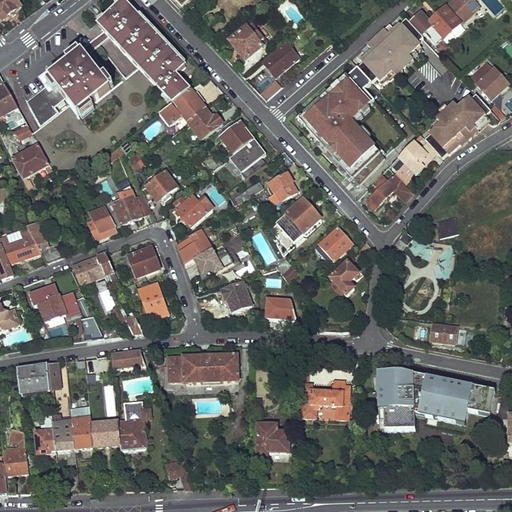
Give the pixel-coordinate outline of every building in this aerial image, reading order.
[(14,0),(0,0),(0,17),(3,22),(21,9),(14,0)] [(437,47),(443,41),(444,42),(481,7),(474,0),(456,0),(422,31),(437,47)] [(78,48),(39,77),(47,87),(27,102),(41,129),(33,135),(48,163),(57,170),(61,172),(66,174),(71,174),(76,173),(80,172),(84,171),(150,118),(152,116),(157,106),(157,103),(158,100),(158,96),(157,93),(156,88),(174,106),(191,93),(176,77),(185,68),(127,7),(103,31),(105,33),(111,39),(139,69),(111,91),(98,75),(81,52),(78,48)] [(429,25),(421,15),(409,25),(421,38),(425,34),(422,31),(429,25)] [(362,65),(357,70),(372,86),(378,81),(380,83),(391,73),(395,77),(401,71),(402,73),(408,68),(407,66),(412,61),(410,58),(420,48),(419,46),(425,42),(421,38),(409,25),(406,22),(401,27),(400,26),(394,31),(389,36),(384,31),(367,47),(372,52),(366,57),(360,62),(362,65)] [(389,36),(394,31),(390,26),(384,31),(389,36)] [(307,27),(300,32),(305,38),(312,33),(307,27)] [(230,43),(246,62),(263,49),(247,30),(230,43)] [(81,52),(98,75),(105,69),(93,53),(111,39),(105,33),(95,41),(81,52)] [(443,41),(437,47),(443,53),(449,48),(444,42),(443,41)] [(264,65),(277,80),(298,61),(286,45),(264,65)] [(372,52),(367,47),(362,52),(366,57),(372,52)] [(407,66),(408,68),(410,70),(415,65),(414,62),(419,57),(418,56),(423,51),(420,48),(410,58),(412,61),(407,66)] [(343,69),(347,73),(352,68),(349,64),(343,69)] [(472,80),(493,103),(510,88),(496,71),(495,72),(489,65),(472,80)] [(334,160),(354,181),(381,157),(351,125),(374,103),(365,92),(372,86),(357,70),(303,120),(304,128),(328,153),(329,152),(335,159),(334,160)] [(391,73),(380,83),(383,87),(389,82),(391,83),(396,78),(398,81),(404,75),(402,73),(401,71),(395,77),(391,73)] [(0,119),(20,109),(1,76),(0,76),(0,119)] [(267,104),(282,90),(276,83),(261,97),(267,104)] [(206,113),(191,93),(174,106),(160,117),(171,130),(186,118),(191,125),(206,113)] [(437,155),(443,161),(447,156),(449,158),(460,148),(461,149),(473,138),(470,135),(476,130),(479,133),(488,125),(490,127),(491,128),(492,128),(495,127),(499,123),(477,98),(471,103),(469,100),(458,110),(454,106),(449,111),(443,117),(437,123),(440,126),(434,131),(430,136),(431,137),(425,143),(428,146),(437,155)] [(495,107),(491,112),(502,122),(506,117),(495,107)] [(443,117),(449,111),(446,108),(440,113),(443,117)] [(213,121),(206,113),(191,125),(204,141),(223,126),(217,118),(213,121)] [(14,128),(18,134),(30,128),(26,122),(14,128)] [(440,126),(437,123),(431,128),(434,131),(440,126)] [(252,144),(239,126),(223,139),(236,156),(252,144)] [(21,178),(23,182),(50,168),(48,163),(33,135),(30,128),(18,134),(16,135),(19,142),(23,140),(25,144),(31,141),(34,148),(35,147),(37,150),(13,163),(14,167),(21,178)] [(476,130),(470,135),(473,138),(479,133),(476,130)] [(268,155),(257,140),(252,144),(236,156),(231,160),(246,180),(267,165),(263,160),(268,155)] [(425,168),(422,166),(428,159),(422,152),(414,145),(399,160),(406,166),(395,177),(405,187),(425,168)] [(428,159),(431,161),(437,155),(428,146),(422,152),(428,159)] [(102,164),(106,169),(125,155),(121,148),(102,164)] [(383,159),(381,157),(354,181),(356,184),(383,159)] [(422,166),(425,168),(431,161),(428,159),(422,166)] [(211,176),(221,168),(215,161),(208,161),(202,166),(205,169),(211,176)] [(202,171),(208,178),(211,176),(205,169),(202,171)] [(145,190),(153,200),(162,201),(177,189),(165,175),(145,190)] [(276,196),(282,206),(286,204),(285,202),(298,195),(293,186),(294,185),(289,176),(269,187),(273,197),(276,196)] [(369,204),(375,212),(394,193),(405,204),(413,195),(405,187),(395,177),(389,183),(387,181),(378,191),(380,193),(369,204)] [(232,202),(235,207),(239,205),(264,189),(261,185),(232,202)] [(189,197),(191,199),(193,198),(194,199),(202,194),(199,190),(189,197)] [(143,197),(135,200),(143,219),(151,216),(143,197)] [(175,213),(191,229),(213,210),(205,200),(199,204),(194,199),(193,198),(191,199),(186,203),(182,198),(173,204),(178,211),(175,213)] [(114,207),(122,227),(143,219),(135,200),(135,199),(114,207)] [(107,217),(116,233),(123,231),(122,227),(114,207),(112,201),(102,205),(107,217)] [(288,228),(293,233),(298,229),(304,236),(321,221),(304,201),(288,217),(294,224),(288,228)] [(88,225),(97,241),(116,233),(107,217),(88,225)] [(436,224),(439,239),(458,236),(455,220),(447,222),(436,224)] [(70,223),(76,241),(83,238),(76,221),(70,223)] [(47,266),(65,259),(58,246),(51,248),(39,227),(28,231),(41,255),(47,266)] [(315,251),(330,268),(354,247),(338,230),(315,251)] [(41,255),(28,231),(4,240),(5,241),(0,243),(2,250),(4,250),(10,266),(41,255)] [(212,252),(201,232),(177,247),(180,255),(184,253),(191,265),(194,262),(212,252)] [(396,247),(403,253),(407,247),(409,248),(414,240),(405,235),(398,244),(396,247)] [(212,252),(194,262),(204,279),(214,273),(216,277),(240,263),(235,255),(248,248),(241,236),(212,252)] [(432,247),(433,268),(453,267),(452,247),(432,247)] [(0,250),(0,278),(2,283),(13,279),(1,250),(0,250)] [(128,259),(136,280),(159,271),(152,250),(128,259)] [(180,255),(185,268),(191,265),(184,253),(180,255)] [(98,260),(106,277),(114,274),(106,257),(98,260)] [(280,273),(283,277),(293,267),(287,261),(285,263),(281,258),(273,266),(280,273)] [(74,269),(82,286),(106,277),(98,260),(74,269)] [(330,281),(355,307),(360,303),(358,300),(360,298),(349,286),(358,277),(347,266),(330,281)] [(285,279),(287,283),(299,272),(293,267),(283,277),(285,279)] [(106,277),(108,283),(117,280),(114,274),(106,277)] [(124,289),(126,294),(138,290),(136,285),(124,289)] [(152,313),(155,321),(170,315),(159,285),(141,291),(149,313),(152,313)] [(59,296),(55,287),(30,296),(34,308),(50,302),(49,300),(59,296)] [(230,303),(234,316),(253,310),(246,287),(223,293),(226,304),(230,303)] [(73,294),(60,299),(67,320),(81,316),(73,294)] [(39,307),(46,324),(67,316),(59,296),(49,300),(50,302),(39,307)] [(94,318),(84,299),(77,302),(85,321),(94,318)] [(120,307),(125,317),(128,316),(121,303),(119,304),(120,307)] [(268,305),(267,322),(298,323),(292,305),(268,305)] [(0,334),(2,330),(6,333),(21,327),(14,311),(4,315),(1,306),(0,306),(0,334)] [(112,311),(118,324),(126,320),(125,317),(120,307),(112,311)] [(134,337),(144,335),(133,312),(130,314),(132,318),(127,321),(134,337)] [(82,322),(87,342),(104,338),(99,327),(94,318),(85,321),(82,322)] [(106,340),(121,338),(115,324),(99,327),(104,338),(106,340)] [(432,327),(430,344),(454,347),(456,330),(432,327)] [(140,351),(112,355),(114,369),(145,364),(140,351)] [(238,359),(184,359),(170,359),(170,382),(183,382),(183,384),(187,384),(238,384),(238,359)] [(57,366),(47,367),(48,375),(50,390),(59,388),(57,366)] [(47,367),(18,370),(21,395),(50,392),(50,390),(48,375),(47,367)] [(88,387),(96,386),(95,375),(87,376),(88,387)] [(415,432),(415,417),(466,428),(469,415),(491,420),(496,394),(403,375),(378,375),(380,434),(415,432)] [(313,387),(305,387),(305,421),(316,421),(316,413),(319,412),(321,409),(336,410),(337,422),(349,422),(349,389),(332,388),(332,393),(313,393),(313,387)] [(150,412),(143,413),(141,405),(125,406),(126,422),(122,423),(119,423),(121,446),(122,453),(147,451),(143,423),(151,422),(150,412)] [(89,409),(71,411),(73,423),(90,420),(90,417),(89,409)] [(53,416),(46,417),(47,434),(37,435),(39,456),(50,455),(50,453),(56,452),(53,424),(53,416)] [(90,420),(73,423),(75,450),(93,448),(91,426),(90,420)] [(61,424),(53,424),(56,452),(75,450),(73,423),(61,424)] [(119,423),(91,426),(93,448),(121,446),(119,423)] [(277,428),(258,427),(258,460),(267,460),(267,455),(290,455),(290,435),(278,434),(277,428)] [(15,436),(12,445),(19,449),(20,456),(5,458),(5,467),(7,479),(29,477),(25,440),(15,436)] [(183,462),(167,466),(169,480),(180,478),(188,476),(183,462)] [(0,496),(9,496),(7,479),(5,467),(0,467),(0,496)] [(188,476),(180,478),(186,492),(195,491),(189,475),(188,476)]
